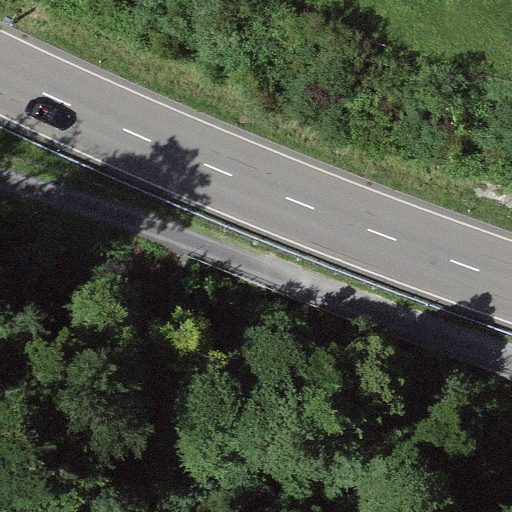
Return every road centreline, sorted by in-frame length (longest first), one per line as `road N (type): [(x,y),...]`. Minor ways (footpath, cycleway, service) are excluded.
road 1 (secondary): [(0,74),(511,283)]
road 2 (track): [(0,183),(197,245),(511,362)]
